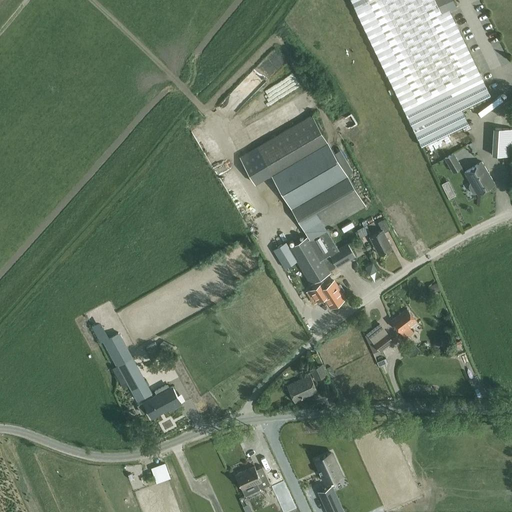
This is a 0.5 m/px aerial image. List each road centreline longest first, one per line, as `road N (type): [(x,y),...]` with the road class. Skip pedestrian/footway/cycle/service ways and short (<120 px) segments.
road 1 (unclassified): [(234,422),(272,375),(350,311),(438,250),(511,215)]
road 2 (unclassified): [(234,422),(347,411),(511,411)]
road 3 (unclassified): [(0,428),(124,457),(234,422)]
road 4 (track): [(194,101),(91,0)]
